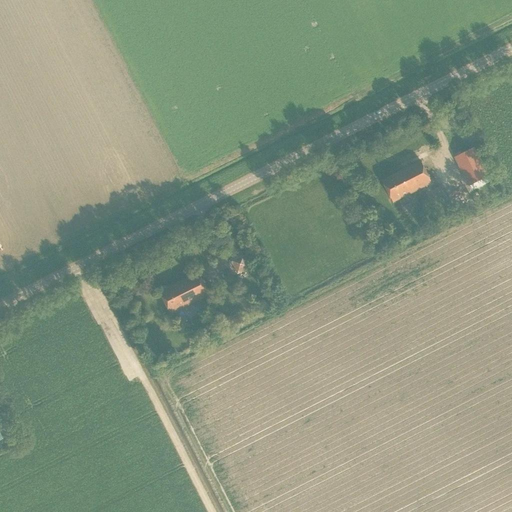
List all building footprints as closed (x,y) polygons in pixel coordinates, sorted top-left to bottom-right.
[(474,148),(455,158),(469,186),(488,176),(474,148)] [(383,181),(394,202),(431,184),(420,161),(383,181)] [(231,261),(237,274),(251,267),(244,254),(231,261)] [(254,273),(271,307),(280,302),(263,269),(254,273)] [(199,273),(161,292),(171,312),(209,293),(199,273)] [(96,301),(89,279),(76,283),(82,305),(96,301)] [(122,354),(103,306),(91,311),(110,358),(122,354)] [(124,354),(113,359),(122,378),(133,373),(124,354)] [(0,444),(12,440),(0,416),(0,444)]
